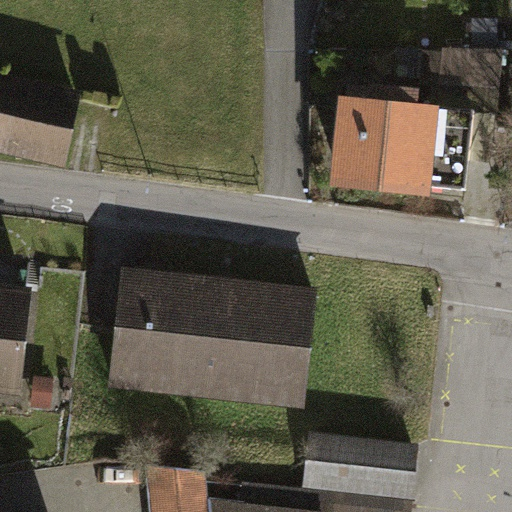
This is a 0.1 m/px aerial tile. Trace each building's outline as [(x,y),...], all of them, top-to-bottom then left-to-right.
[(351,110),(343,196),(440,204),(449,111),(505,119),(511,59),(432,61),(428,102),(378,97),(377,113),(351,110)] [(87,99),(2,83),(0,94),(0,164),(72,178),(87,99)] [(322,300),(125,274),(109,395),(305,421),(322,300)] [(0,402),(29,407),(43,295),(0,289),(0,402)] [(418,455),(319,445),(313,493),(412,504),(418,455)] [(214,511),(215,510),(212,483),(152,477),(154,511),(214,511)] [(411,511),(412,504),(313,493),(242,486),(239,511),(240,511),(411,511)]
